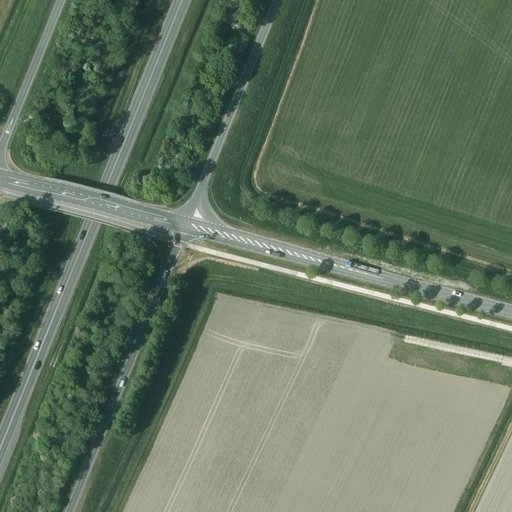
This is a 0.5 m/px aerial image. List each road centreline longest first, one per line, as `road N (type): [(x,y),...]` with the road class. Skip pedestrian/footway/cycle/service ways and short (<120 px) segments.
road 1 (trunk): [(0,447),(182,0)]
road 2 (secondary): [(511,311),(186,225)]
road 3 (trunk): [(68,511),(186,225)]
road 4 (trunk): [(186,225),(276,0)]
road 5 (secondary): [(0,177),(186,225)]
road 6 (trunk): [(61,0),(0,145)]
